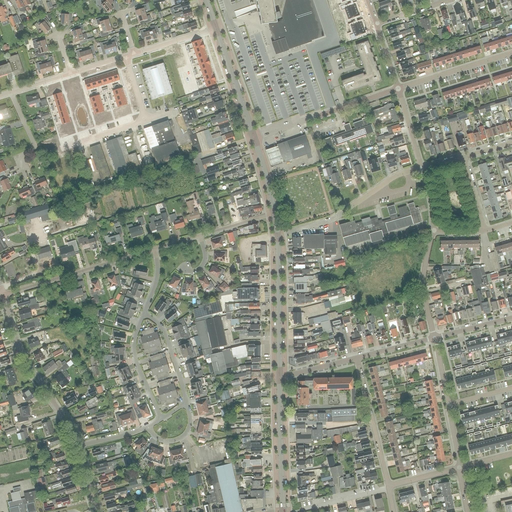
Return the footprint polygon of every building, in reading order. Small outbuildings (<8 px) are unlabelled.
[(24,12),(26,11),(21,0),(19,0),(16,1),(19,9),(22,8),(24,12)] [(28,5),(31,4),(29,0),(22,0),(27,11),(30,10),(28,5)] [(112,1),(111,0),(103,0),(105,2),(102,5),(108,13),(114,8),(110,4),(112,1)] [(260,0),(268,22),(276,46),(275,46),(275,47),(277,53),(284,51),(308,43),(312,42),(312,41),(325,36),(312,0),(260,0)] [(381,7),(380,7),(382,13),(389,11),(388,7),(391,6),(389,0),(389,1),(385,2),(379,4),(381,7)] [(485,7),(484,4),(482,0),(477,0),(475,1),(478,10),(480,9),(480,8),(485,7)] [(487,0),(489,4),(488,5),(489,10),(496,8),(495,5),(494,5),(494,3),(493,0),(487,0)] [(477,17),(474,6),(472,6),(470,2),(466,4),(467,8),(468,11),(471,19),(477,17)] [(183,11),(191,8),(189,3),(185,4),(173,8),(174,12),(179,10),(178,9),(182,8),(183,11)] [(136,11),(137,17),(146,14),(145,11),(148,10),(146,4),(140,6),(141,9),(136,11)] [(346,4),(341,6),(342,9),(345,8),(347,14),(357,10),(355,5),(347,7),(346,4)] [(460,5),(455,7),(456,11),(455,11),(457,15),(459,14),(459,16),(460,16),(459,17),(462,24),(464,23),(467,22),(466,18),(465,12),(463,12),(462,10),(460,5)] [(190,16),(192,15),(190,10),(187,11),(186,10),(175,14),(177,19),(184,16),(186,20),(191,19),(190,16)] [(357,10),(347,14),(349,19),(359,15),(357,10)] [(444,19),(445,19),(446,21),(447,24),(451,23),(446,10),(441,12),(444,19)] [(69,19),(72,19),(73,12),(67,12),(67,15),(62,14),(61,24),(68,25),(69,19)] [(152,21),(151,18),(150,16),(147,16),(146,14),(137,17),(139,22),(145,20),(146,23),(152,21)] [(16,25),(13,17),(12,16),(8,18),(13,27),(17,25),(16,25)] [(50,23),(46,17),(41,21),(43,23),(39,26),(45,34),(51,30),(47,25),(50,23)] [(432,29),(428,18),(425,19),(424,17),(420,18),(421,20),(419,21),(422,28),(424,27),(425,31),(432,29)] [(502,23),(501,17),(494,20),(495,25),(502,23)] [(111,25),(109,19),(103,21),(102,18),(96,20),(98,26),(101,25),(102,28),(111,25)] [(471,21),(468,22),(470,29),(472,34),(477,32),(476,29),(474,30),(474,28),(471,21)] [(198,29),(196,22),(189,25),(188,23),(182,25),(183,29),(184,30),(189,28),(190,31),(198,29)] [(361,22),(351,26),(353,31),(363,27),(361,22)] [(467,32),(463,33),(464,36),(472,34),(468,22),(467,22),(464,23),(467,32)] [(72,32),(74,37),(86,34),(83,35),(82,32),(85,31),(83,25),(77,27),(78,30),(72,32)] [(112,31),(111,25),(102,28),(103,31),(100,32),(101,37),(108,35),(107,32),(112,31)] [(157,26),(155,26),(155,25),(150,27),(151,31),(149,31),(152,40),(158,38),(156,33),(159,32),(157,26)] [(400,32),(398,28),(401,27),(400,25),(388,29),(389,34),(397,31),(398,33),(400,32)] [(354,34),(350,35),(352,41),(359,38),(358,35),(361,34),(365,33),(363,27),(353,31),(354,34)] [(152,40),(149,31),(146,32),(145,29),(140,31),(142,37),(145,36),(146,42),(152,40)] [(399,36),(402,35),(402,36),(408,34),(407,30),(400,33),(400,32),(398,33),(391,36),(393,41),(400,39),(399,36)] [(88,39),(86,34),(74,37),(75,43),(81,41),(82,44),(88,43),(87,40),(88,39)] [(116,37),(113,38),(112,39),(112,40),(111,41),(112,43),(109,44),(112,53),(117,51),(116,46),(119,45),(116,37)] [(491,50),(489,43),(487,37),(481,39),(485,52),(491,50)] [(32,41),(35,50),(38,49),(47,46),(45,40),(40,42),(39,39),(32,41)] [(201,40),(192,43),(194,49),(204,45),(203,42),(202,42),(201,40)] [(363,73),(342,81),(346,93),(368,86),(368,85),(370,84),(370,86),(373,85),(372,84),(375,83),(382,81),(379,70),(378,71),(376,67),(377,66),(375,61),(374,62),(373,58),(374,57),(372,52),(371,53),(370,49),(371,48),(368,41),(356,45),(365,70),(364,71),(363,73)] [(401,44),(405,43),(404,41),(400,42),(393,44),(395,50),(402,47),(401,44)] [(112,53),(109,44),(104,46),(103,43),(100,44),(102,50),(105,49),(106,55),(112,53)] [(204,45),(194,49),(196,54),(205,51),(205,49),(204,45)] [(320,54),(322,59),(347,50),(345,45),(320,54)] [(427,52),(424,45),(418,47),(421,54),(427,52)] [(36,53),(36,54),(36,55),(37,59),(43,57),(44,56),(43,53),(49,51),(47,46),(38,49),(39,52),(36,53)] [(92,53),(95,52),(93,46),(90,47),(91,50),(85,51),(88,60),(94,58),(92,53)] [(480,46),(474,48),(476,55),(482,53),(480,46)] [(410,53),(409,48),(401,51),(401,52),(401,53),(397,55),(399,60),(406,58),(405,55),(410,53)] [(88,60),(85,51),(82,52),(81,49),(76,51),(78,57),(81,56),(83,62),(88,60)] [(205,51),(196,54),(198,60),(207,56),(205,51)] [(441,66),(439,59),(437,51),(436,52),(434,52),(436,56),(435,56),(436,60),(433,61),(435,67),(441,66)] [(15,76),(24,73),(18,54),(6,58),(7,64),(8,63),(8,64),(0,66),(0,76),(13,73),(13,72),(14,72),(15,76)] [(49,57),(50,60),(47,60),(48,63),(45,64),(48,73),(54,71),(52,66),(55,65),(52,56),(49,57)] [(207,56),(198,60),(200,65),(209,62),(208,58),(207,56)] [(413,62),(416,61),(415,58),(412,60),(412,59),(400,64),(402,69),(409,67),(408,64),(413,62)] [(417,65),(418,69),(419,72),(433,68),(430,61),(417,65)] [(48,73),(45,64),(42,65),(41,63),(41,62),(39,63),(36,64),(38,70),(41,69),(42,75),(48,73)] [(209,62),(200,65),(201,70),(211,67),(210,65),(211,65),(209,62)] [(156,65),(165,93),(172,91),(164,63),(156,65)] [(165,93),(156,65),(143,70),(144,72),(150,70),(159,98),(173,94),(172,91),(165,93)] [(416,70),(418,69),(417,65),(409,68),(402,70),(404,75),(409,74),(409,75),(415,73),(413,69),(415,68),(416,70)] [(211,67),(201,70),(203,76),(213,73),(211,67)] [(117,70),(111,72),(114,82),(120,80),(117,70)] [(148,71),(143,72),(152,100),(159,98),(151,70),(148,71)] [(111,72),(106,74),(109,83),(114,82),(111,72)] [(213,73),(203,76),(205,81),(215,78),(214,74),(213,75),(213,73)] [(106,74),(101,76),(104,85),(109,83),(106,74)] [(101,76),(95,77),(98,87),(104,85),(101,76)] [(501,82),(499,76),(493,78),(495,84),(501,82)] [(95,77),(90,79),(93,88),(98,87),(95,77)] [(215,78),(205,81),(207,87),(216,84),(216,82),(215,78)] [(90,79),(84,81),(87,90),(93,88),(90,79)] [(489,90),(488,86),(491,85),(489,79),(483,81),(485,87),(488,95),(490,94),(489,90)] [(217,86),(203,90),(199,92),(199,95),(200,95),(204,93),(210,92),(211,94),(219,92),(217,86)] [(122,88),(113,91),(115,96),(124,94),(122,88)] [(449,106),(447,99),(450,98),(448,91),(442,93),(446,107),(449,106)] [(61,93),(54,95),(55,101),(63,99),(61,93)] [(213,101),(221,99),(219,93),(206,97),(207,100),(212,98),(213,101)] [(124,94),(115,96),(116,102),(126,99),(124,94)] [(46,99),(40,101),(39,95),(31,97),(31,96),(26,98),(29,106),(39,103),(40,108),(48,105),(46,99)] [(99,95),(90,98),(92,104),(101,101),(99,95)] [(442,98),(439,99),(438,95),(432,96),(433,99),(430,100),(431,105),(437,103),(438,107),(441,106),(444,105),(442,98)] [(429,100),(426,101),(425,98),(414,102),(416,110),(428,106),(429,110),(432,109),(429,100)] [(63,99),(55,101),(57,107),(65,105),(63,99)] [(126,99),(116,102),(118,107),(128,104),(126,99)] [(101,101),(92,104),(93,109),(103,106),(101,101)] [(221,107),(224,106),(222,101),(208,106),(209,109),(214,107),(213,105),(215,105),(217,110),(221,108),(221,107)] [(374,119),(380,117),(381,118),(384,116),(389,114),(388,113),(390,112),(393,122),(398,121),(394,109),(393,104),(371,111),(374,119)] [(1,114),(8,112),(6,105),(0,106),(0,119),(2,118),(1,114)] [(65,105),(57,107),(59,113),(67,110),(65,105)] [(103,106),(93,109),(95,115),(104,112),(103,106)] [(199,120),(195,109),(182,113),(185,125),(199,120)] [(67,110),(59,113),(61,119),(69,116),(67,110)] [(212,121),(227,116),(225,111),(215,115),(216,117),(211,119),(212,121)] [(468,118),(466,112),(466,111),(457,114),(459,121),(468,118)] [(36,117),(37,120),(34,121),(36,130),(47,127),(44,119),(51,117),(52,116),(50,112),(36,117)] [(504,124),(503,121),(504,120),(502,112),(498,113),(504,133),(509,131),(507,124),(504,124)] [(504,133),(498,113),(496,114),(498,119),(497,119),(499,126),(497,127),(499,135),(504,133)] [(458,120),(456,114),(447,117),(449,123),(458,120)] [(69,116),(61,119),(63,125),(71,122),(69,116)] [(229,121),(227,116),(212,121),(213,124),(218,122),(218,125),(229,121)] [(336,146),(374,132),(371,123),(370,123),(368,117),(362,119),(363,120),(353,124),(354,124),(355,128),(352,130),(350,124),(343,126),(346,132),(323,140),(326,151),(333,148),(332,146),(335,145),(336,146)] [(175,141),(171,127),(173,126),(172,120),(169,121),(168,121),(144,129),(151,149),(152,149),(157,166),(181,157),(176,141),(175,141)] [(493,128),(492,124),(491,121),(488,122),(493,136),(498,135),(495,127),(493,128)] [(221,133),(232,130),(229,122),(219,126),(221,133)] [(486,138),(484,130),(483,126),(480,127),(479,124),(477,124),(481,140),(486,138)] [(394,136),(393,133),(401,130),(399,125),(387,128),(389,134),(384,135),(385,139),(394,136)] [(1,127),(0,126),(0,135),(1,135),(5,147),(15,143),(10,129),(2,131),(1,127)] [(475,142),(473,133),(470,126),(468,127),(470,134),(467,135),(470,143),(475,142)] [(437,153),(434,146),(432,137),(431,133),(430,130),(424,132),(426,139),(428,138),(429,140),(424,142),(426,148),(426,147),(427,149),(427,150),(428,150),(430,149),(432,155),(437,153)] [(443,143),(444,143),(443,138),(442,134),(439,135),(441,143),(438,144),(438,143),(434,132),(431,133),(432,137),(434,146),(438,145),(440,152),(445,151),(443,143)] [(283,163),(311,153),(305,135),(277,145),(278,147),(282,159),(283,163)] [(452,135),(449,136),(446,137),(449,149),(454,148),(453,143),(455,143),(452,135)] [(456,137),(459,147),(466,145),(463,135),(456,137)] [(122,137),(106,142),(119,180),(135,174),(143,172),(136,153),(129,155),(124,143),(122,137)] [(395,146),(404,143),(403,137),(394,139),(394,140),(390,141),(391,143),(394,142),(395,146)] [(112,178),(100,144),(90,148),(102,181),(112,178)] [(238,150),(236,146),(228,149),(229,151),(223,153),(225,158),(227,157),(226,156),(238,152),(237,150),(238,150)] [(276,146),(266,149),(271,165),(281,161),(281,159),(282,159),(278,147),(277,148),(276,146)] [(410,161),(408,155),(406,156),(405,152),(399,153),(398,148),(395,148),(397,154),(398,159),(400,158),(402,164),(410,161)] [(391,150),(380,153),(381,158),(386,157),(392,155),(391,150)] [(327,161),(324,151),(317,154),(321,164),(324,163),(324,162),(327,161)] [(231,158),(227,160),(228,162),(240,158),(239,156),(240,156),(238,152),(230,155),(231,158)] [(392,155),(386,157),(389,168),(397,165),(396,163),(394,155),(393,156),(392,155)] [(372,160),(368,161),(370,166),(372,173),(380,170),(378,164),(382,163),(380,158),(372,160)] [(505,159),(505,158),(499,160),(500,163),(499,163),(501,168),(502,172),(509,170),(508,169),(505,159)] [(241,163),(242,163),(241,159),(232,161),(233,165),(229,166),(230,168),(242,164),(241,163)] [(352,170),(350,163),(349,159),(344,161),(346,170),(342,171),(345,181),(352,179),(349,171),(352,170)] [(361,164),(358,165),(357,162),(356,162),(356,161),(353,162),(353,163),(351,163),(353,169),(354,168),(357,179),(361,178),(360,176),(364,175),(361,164)] [(340,182),(337,173),(336,168),(332,169),(330,164),(325,166),(328,176),(331,175),(334,184),(340,182)] [(492,167),(487,168),(486,164),(479,166),(481,173),(488,171),(493,169),(492,167)] [(245,170),(244,166),(242,167),(242,165),(240,166),(236,167),(237,170),(231,172),(232,174),(245,170)] [(208,176),(219,172),(217,167),(206,171),(208,176)] [(494,173),(489,175),(488,171),(481,173),(483,179),(490,177),(495,176),(494,173)] [(4,177),(0,178),(0,187),(2,186),(5,192),(11,189),(9,183),(10,183),(8,178),(5,180),(4,177)] [(496,180),(491,182),(490,177),(483,179),(485,186),(492,184),(497,183),(496,180)] [(42,187),(48,184),(45,178),(39,180),(39,179),(34,181),(36,184),(33,185),(36,193),(43,190),(42,187)] [(248,183),(249,182),(247,178),(239,181),(239,183),(229,186),(230,190),(248,184),(248,183)] [(499,189),(498,187),(493,188),(492,184),(485,186),(487,193),(494,191),(499,189)] [(242,191),(236,193),(230,194),(231,197),(236,195),(243,193),(250,191),(250,189),(251,189),(250,185),(241,188),(242,191)] [(28,197),(35,194),(32,188),(29,189),(28,186),(23,188),(24,189),(18,191),(21,198),(27,195),(28,197)] [(501,196),(500,194),(497,195),(497,194),(495,194),(494,191),(487,193),(489,200),(496,197),(496,198),(501,196)] [(243,198),(244,201),(260,197),(258,193),(249,195),(250,198),(248,198),(247,197),(243,198)] [(261,203),(260,197),(244,201),(244,204),(251,202),(252,205),(261,203)] [(502,200),(497,202),(496,198),(496,197),(489,200),(491,206),(498,204),(503,203),(502,200)] [(187,202),(190,214),(190,215),(186,216),(188,221),(191,220),(200,217),(199,212),(198,209),(194,210),(192,204),(194,204),(193,201),(187,202)] [(209,215),(215,213),(213,205),(211,201),(205,203),(209,215)] [(51,213),(48,204),(24,212),(27,220),(30,219),(51,213)] [(500,211),(498,204),(491,206),(493,213),(500,211)] [(254,212),(262,211),(261,205),(253,207),(238,210),(240,217),(250,214),(254,213),(254,212)] [(168,221),(167,215),(165,209),(160,211),(161,215),(155,217),(155,216),(149,218),(153,231),(157,230),(161,229),(160,229),(166,227),(165,222),(168,221)] [(495,220),(502,218),(500,211),(493,213),(495,220)] [(22,221),(20,214),(14,216),(15,217),(8,219),(10,225),(22,221)] [(176,214),(169,216),(171,223),(174,222),(176,229),(185,226),(182,219),(182,218),(179,219),(179,220),(178,220),(176,214)] [(138,227),(135,228),(132,224),(127,225),(128,230),(129,229),(132,238),(144,234),(141,226),(145,225),(142,218),(138,219),(138,227)] [(249,233),(258,232),(258,224),(253,225),(253,226),(249,226),(243,228),(243,230),(249,229),(249,233)] [(115,243),(115,242),(121,240),(119,235),(122,234),(120,228),(116,229),(118,236),(110,238),(109,235),(105,237),(107,243),(110,242),(111,244),(115,243)] [(409,230),(403,232),(406,243),(412,241),(409,230)] [(235,241),(233,232),(228,234),(230,243),(233,242),(233,243),(234,243),(235,244),(235,245),(234,246),(233,246),(232,246),(231,245),(229,246),(229,248),(236,247),(235,241)] [(403,232),(397,234),(400,244),(406,243),(403,232)] [(397,234),(391,235),(394,246),(400,244),(397,234)] [(96,242),(98,241),(97,235),(92,236),(93,239),(89,240),(88,241),(90,247),(91,250),(97,248),(96,242)] [(225,241),(224,235),(216,237),(217,240),(212,242),(212,244),(213,249),(223,246),(222,242),(225,241)] [(301,238),(293,238),(293,247),(299,247),(299,249),(325,249),(325,255),(336,254),(336,249),(337,249),(337,236),(324,236),(324,235),(304,235),(304,238),(301,238)] [(391,235),(385,237),(388,248),(394,246),(391,235)] [(88,241),(89,240),(88,238),(84,239),(83,237),(78,238),(80,244),(82,243),(84,249),(90,247),(88,241)] [(69,246),(60,249),(63,258),(75,255),(74,252),(79,251),(78,247),(76,240),(68,243),(69,246)] [(260,257),(267,257),(267,245),(266,244),(252,244),(252,256),(256,256),(256,257),(257,257),(260,257)] [(510,258),(506,244),(500,246),(502,253),(503,253),(506,252),(508,259),(510,258)] [(504,256),(503,253),(502,253),(500,246),(495,248),(499,262),(501,261),(500,257),(504,256)] [(36,251),(39,259),(52,256),(49,247),(36,251)] [(411,248),(410,254),(420,256),(422,250),(411,248)] [(293,257),(303,257),(302,251),(299,251),(299,250),(298,250),(298,249),(294,249),(293,249),(293,251),(293,257)] [(9,255),(14,252),(13,250),(4,254),(5,255),(1,257),(4,262),(11,258),(9,255)] [(227,257),(227,251),(221,251),(221,254),(215,254),(215,256),(214,256),(214,261),(224,261),(225,257),(227,257)] [(392,254),(382,257),(383,264),(394,261),(392,254)] [(346,268),(344,259),(334,262),(336,268),(342,267),(342,269),(346,268)] [(394,261),(383,264),(385,269),(395,266),(394,261)] [(483,267),(480,268),(479,265),(470,267),(475,289),(478,300),(479,301),(483,300),(481,290),(482,290),(481,288),(484,287),(482,277),(486,276),(483,267)] [(395,266),(385,269),(387,275),(397,272),(395,266)] [(211,268),(209,272),(222,280),(224,277),(222,275),(225,270),(220,267),(218,270),(213,267),(212,269),(211,268)] [(408,267),(406,273),(417,275),(418,268),(408,267)] [(147,276),(148,271),(147,270),(137,268),(137,272),(134,271),(133,277),(139,278),(140,275),(146,276),(146,275),(147,276)] [(447,271),(443,273),(442,270),(434,272),(436,278),(448,275),(447,271)] [(397,272),(387,275),(388,281),(399,278),(397,272)] [(499,280),(497,273),(489,275),(491,281),(492,281),(492,282),(499,280)] [(121,286),(120,280),(116,281),(115,276),(113,276),(112,275),(108,277),(111,287),(115,286),(116,288),(121,286)] [(445,282),(444,279),(447,278),(447,279),(449,279),(448,275),(436,278),(437,284),(445,282)] [(177,285),(180,280),(178,279),(179,278),(175,276),(170,285),(173,287),(172,289),(177,292),(180,286),(177,285)] [(294,284),(295,283),(296,292),(307,292),(307,280),(314,280),(313,276),(304,276),(304,277),(294,278),(294,284)] [(214,287),(211,281),(208,283),(205,277),(203,278),(203,277),(199,279),(204,288),(207,286),(209,290),(214,287)] [(130,287),(133,288),(141,292),(142,290),(143,290),(144,286),(138,284),(139,281),(133,279),(130,287)] [(98,295),(97,291),(101,290),(100,288),(101,288),(99,282),(98,280),(93,281),(94,282),(92,283),(94,289),(91,290),(93,296),(94,298),(91,299),(93,304),(100,302),(97,295),(98,295)] [(84,298),(87,298),(86,293),(83,293),(82,289),(84,288),(83,281),(77,282),(78,289),(70,292),(70,291),(68,292),(66,293),(68,298),(73,296),(74,299),(81,297),(81,300),(85,300),(84,298)] [(183,284),(181,293),(190,293),(190,295),(199,295),(197,287),(196,287),(193,287),(193,282),(191,282),(191,281),(186,281),(186,284),(183,284)] [(229,287),(224,282),(219,287),(223,291),(224,292),(229,287)] [(260,294),(260,288),(251,288),(251,287),(241,287),(241,288),(238,288),(238,300),(249,300),(255,300),(260,299),(259,294),(260,294)] [(142,294),(141,293),(141,292),(133,288),(131,292),(128,290),(126,296),(133,298),(134,296),(140,298),(142,294)] [(295,301),(294,301),(294,304),(295,304),(295,305),(305,304),(305,301),(310,301),(313,301),(313,300),(321,298),(321,299),(328,297),(329,298),(343,294),(346,293),(344,288),(341,289),(337,290),(312,297),(313,298),(310,299),(295,299),(295,301)] [(433,294),(434,300),(443,297),(441,291),(433,294)] [(506,307),(504,298),(503,293),(502,291),(500,292),(500,293),(500,294),(501,297),(502,297),(503,299),(498,301),(500,309),(501,308),(502,309),(504,309),(505,307),(506,307)] [(447,294),(449,302),(455,300),(453,292),(447,294)] [(498,309),(495,295),(494,294),(491,294),(492,299),(493,299),(494,299),(495,302),(490,303),(492,311),(493,311),(494,311),(496,311),(496,310),(498,309)] [(329,301),(324,303),(325,309),(346,303),(346,302),(351,301),(350,295),(344,297),(344,296),(343,297),(329,301)] [(29,304),(29,306),(37,304),(35,299),(29,300),(28,297),(17,300),(19,307),(29,304)] [(137,305),(131,303),(132,300),(125,297),(123,303),(127,304),(126,307),(134,310),(135,309),(136,309),(137,305)] [(166,310),(171,303),(167,300),(164,303),(161,301),(155,309),(156,309),(155,310),(160,313),(160,312),(161,313),(164,308),(166,310)] [(222,312),(220,303),(219,300),(203,304),(204,307),(193,310),(196,319),(205,317),(219,313),(222,312)] [(480,306),(479,301),(478,300),(471,302),(473,306),(473,308),(474,307),(476,315),(478,314),(479,315),(481,315),(481,314),(482,314),(481,311),(480,306)] [(488,302),(484,303),(483,300),(479,301),(480,306),(481,311),(483,311),(484,314),(490,312),(488,302)] [(30,310),(35,309),(35,310),(40,308),(39,303),(37,304),(29,306),(28,306),(29,308),(26,309),(26,310),(19,312),(21,319),(32,316),(30,310)] [(442,303),(433,305),(436,317),(438,326),(447,323),(442,303)] [(232,304),(225,304),(226,313),(227,313),(231,312),(233,312),(232,304)] [(178,316),(175,313),(178,311),(175,306),(168,311),(170,314),(166,317),(166,318),(165,318),(168,322),(169,322),(170,322),(178,316)] [(135,312),(134,312),(134,310),(126,307),(124,310),(120,309),(118,314),(126,317),(127,314),(133,316),(135,312)] [(332,313),(327,314),(328,315),(329,320),(330,321),(337,319),(337,318),(342,317),(342,316),(343,316),(343,315),(342,315),(342,314),(337,315),(336,312),(332,313)] [(329,320),(328,315),(308,320),(310,325),(321,322),(323,322),(329,320)] [(130,324),(123,321),(124,318),(117,316),(115,321),(119,323),(118,326),(127,330),(128,329),(130,325),(129,324),(130,324)] [(349,316),(342,317),(344,324),(351,322),(349,316)] [(221,317),(206,320),(195,322),(197,329),(197,331),(204,356),(210,354),(214,352),(214,348),(227,345),(221,317)] [(38,318),(36,318),(27,321),(28,324),(23,326),(25,333),(36,330),(35,328),(41,326),(38,318)] [(178,326),(172,328),(173,331),(174,332),(175,332),(175,334),(188,329),(186,325),(183,318),(176,322),(178,326)] [(330,321),(331,328),(343,325),(341,318),(337,319),(330,321)] [(402,327),(404,335),(410,333),(408,324),(410,324),(408,318),(400,321),(402,327)] [(323,322),(321,322),(322,329),(324,334),(324,335),(333,332),(331,328),(330,321),(329,320),(323,322)] [(397,320),(388,322),(390,330),(391,330),(393,338),(398,336),(397,332),(399,331),(397,320)] [(377,335),(377,336),(378,340),(383,338),(383,340),(388,339),(385,330),(384,326),(379,327),(380,331),(377,332),(377,335)] [(153,328),(147,330),(151,341),(159,339),(157,332),(155,333),(153,328)] [(176,335),(175,336),(176,337),(177,340),(183,337),(184,340),(191,337),(189,332),(188,329),(175,334),(176,335)] [(126,336),(126,335),(119,334),(120,331),(114,330),(113,336),(115,336),(115,340),(125,342),(125,341),(126,341),(127,336),(126,336)] [(151,341),(147,330),(142,331),(144,337),(141,337),(143,344),(151,341)] [(303,330),(303,332),(294,333),(294,340),(304,339),(304,335),(308,335),(308,330),(303,330)] [(354,331),(354,334),(355,334),(355,337),(356,340),(358,346),(360,346),(360,347),(363,346),(361,338),(359,339),(358,337),(359,337),(360,336),(360,335),(359,334),(358,333),(357,333),(357,330),(354,331)] [(43,339),(41,336),(41,335),(45,334),(44,331),(33,334),(34,338),(28,341),(31,348),(40,345),(39,341),(43,339)] [(511,342),(508,332),(502,333),(505,343),(511,342)] [(505,343),(502,333),(496,335),(498,341),(495,342),(496,348),(499,347),(499,346),(506,344),(505,343)] [(344,339),(343,336),(335,339),(336,344),(338,344),(339,351),(345,350),(344,346),(346,346),(344,339)] [(493,346),(490,337),(484,338),(487,348),(493,346)] [(487,348),(484,338),(478,340),(480,350),(487,348)] [(161,345),(159,339),(151,341),(155,353),(160,351),(159,346),(161,345)] [(192,345),(191,343),(190,340),(184,342),(185,344),(179,346),(181,351),(181,350),(182,352),(191,349),(190,346),(192,345)] [(480,350),(478,340),(472,341),(474,351),(480,350)] [(155,353),(151,341),(143,344),(145,350),(148,349),(149,355),(155,353)] [(474,351),(472,341),(466,343),(468,353),(474,351)] [(308,350),(318,348),(317,343),(307,346),(305,346),(305,347),(295,347),(295,351),(296,351),(296,352),(305,352),(305,351),(308,350)] [(462,354),(460,344),(453,346),(456,356),(462,354)] [(126,352),(125,348),(119,348),(119,345),(111,346),(112,352),(115,351),(116,355),(125,354),(125,352),(126,352)] [(254,356),(261,356),(261,345),(255,345),(249,345),(246,345),(231,348),(232,350),(222,352),(210,355),(211,357),(214,370),(214,372),(215,376),(227,373),(226,368),(225,365),(235,362),(238,362),(237,359),(247,356),(247,357),(254,356)] [(456,356),(453,346),(447,348),(449,357),(456,356)] [(55,357),(63,353),(61,349),(53,353),(55,357)] [(196,357),(195,354),(194,351),(192,352),(191,349),(182,352),(183,354),(182,354),(183,358),(189,356),(190,359),(196,357)] [(321,358),(328,356),(331,355),(331,353),(335,352),(334,349),(318,353),(318,352),(296,357),(295,358),(295,360),(296,361),(297,364),(298,364),(308,362),(308,361),(311,361),(318,359),(320,358),(321,358)] [(44,355),(47,353),(46,351),(45,352),(45,350),(42,352),(41,350),(34,354),(38,362),(45,358),(44,355)] [(161,353),(156,355),(159,367),(168,364),(166,358),(163,359),(161,353)] [(426,353),(420,355),(422,362),(428,360),(426,353)] [(99,371),(95,354),(90,355),(92,367),(94,376),(101,375),(101,371),(99,371)] [(126,360),(126,355),(125,356),(125,354),(116,355),(116,358),(112,359),(113,364),(120,363),(120,360),(126,360)] [(159,367),(156,355),(150,357),(152,362),(149,363),(151,370),(159,367)] [(2,366),(10,363),(8,357),(0,359),(0,363),(1,363),(2,366)] [(410,367),(410,365),(409,365),(407,358),(401,359),(403,366),(407,365),(408,372),(411,372),(410,367)] [(197,368),(195,362),(198,362),(197,359),(191,360),(191,363),(185,365),(187,369),(188,369),(188,371),(197,368)] [(58,370),(67,364),(65,361),(61,364),(59,361),(55,363),(53,361),(43,368),(48,374),(56,368),(58,370)] [(399,375),(395,361),(389,363),(391,370),(394,369),(396,376),(399,375)] [(65,370),(69,367),(67,364),(58,370),(60,373),(55,377),(63,387),(69,383),(65,378),(69,375),(65,370)] [(170,371),(168,364),(159,367),(163,379),(169,377),(167,372),(170,371)] [(130,372),(129,371),(130,370),(128,366),(122,369),(121,366),(115,369),(118,374),(120,373),(121,376),(130,372)] [(385,371),(384,368),(377,369),(376,366),(369,368),(370,374),(377,372),(380,372),(385,371)] [(511,376),(509,366),(503,367),(505,377),(511,376)] [(163,379),(159,367),(151,370),(153,376),(156,375),(158,380),(163,379)] [(14,381),(17,380),(13,368),(6,371),(10,383),(9,383),(10,386),(16,384),(14,381)] [(203,376),(201,370),(198,371),(197,368),(188,371),(189,372),(188,373),(189,377),(195,375),(196,378),(203,376)] [(496,379),(493,370),(489,371),(489,369),(487,370),(490,381),(496,379)] [(490,381),(487,370),(485,370),(486,372),(481,373),(483,383),(490,381)] [(127,380),(133,378),(131,373),(130,374),(130,372),(121,376),(123,379),(121,380),(123,385),(129,383),(127,380)] [(483,383),(481,373),(476,374),(476,372),(474,373),(477,384),(483,383)] [(477,384),(474,373),(472,373),(472,375),(468,376),(470,386),(477,384)] [(314,389),(352,388),(353,388),(352,377),(352,378),(334,378),(334,375),(332,375),(332,378),(305,379),(305,381),(304,381),(298,381),(298,388),(298,405),(309,405),(309,399),(312,399),(312,394),(309,394),(309,388),(314,388),(314,389)] [(470,386),(468,376),(462,378),(464,388),(470,386)] [(194,389),(202,387),(202,384),(204,383),(203,378),(196,379),(197,382),(191,384),(192,388),(193,388),(194,389)] [(464,388),(462,378),(455,380),(458,389),(464,388)] [(170,379),(164,381),(168,393),(176,390),(174,384),(171,384),(170,379)] [(168,393),(164,381),(158,383),(160,388),(158,389),(160,395),(168,393)] [(243,389),(244,395),(260,391),(261,388),(261,385),(260,384),(243,389)] [(129,385),(123,388),(125,393),(127,396),(138,391),(137,389),(138,389),(136,385),(131,387),(129,385)] [(92,391),(89,392),(90,396),(97,393),(95,389),(94,386),(90,387),(92,391)] [(24,395),(27,401),(29,399),(30,400),(37,395),(34,390),(32,391),(30,387),(22,392),(24,395)] [(207,395),(206,390),(203,391),(202,387),(194,389),(194,391),(193,391),(194,396),(200,394),(201,397),(207,395)] [(178,396),(176,390),(168,393),(172,404),(177,403),(175,397),(178,396)] [(231,398),(228,390),(220,392),(222,401),(231,398)] [(138,391),(127,396),(128,399),(131,405),(132,405),(140,401),(138,398),(142,396),(140,392),(139,392),(138,391)] [(74,393),(67,397),(63,400),(66,405),(70,403),(71,403),(77,399),(74,393)] [(172,404),(168,393),(160,395),(162,402),(164,401),(166,406),(172,404)] [(16,403),(13,394),(8,395),(11,405),(16,403)] [(96,397),(88,401),(85,403),(77,407),(81,413),(88,408),(87,406),(89,405),(91,407),(96,403),(95,401),(98,400),(96,397)] [(197,409),(198,409),(207,407),(206,403),(210,402),(209,400),(208,400),(207,397),(201,399),(202,402),(196,403),(197,408),(198,407),(198,409),(197,409)] [(438,411),(437,405),(430,406),(430,410),(428,410),(428,411),(423,412),(424,414),(428,413),(431,413),(438,411)] [(498,405),(491,407),(494,417),(500,415),(498,405)] [(141,406),(134,409),(136,415),(142,412),(144,418),(146,417),(146,418),(150,416),(149,413),(150,413),(148,407),(147,408),(146,406),(142,408),(141,406)] [(21,417),(17,418),(19,423),(28,421),(27,416),(30,415),(28,407),(19,409),(21,417)] [(213,415),(212,409),(208,410),(207,407),(198,409),(198,410),(198,409),(199,411),(198,411),(199,415),(205,414),(206,417),(213,415)] [(494,417),(491,407),(485,408),(488,420),(492,419),(491,417),(494,417)] [(488,420),(485,408),(479,410),(482,420),(484,419),(485,421),(488,420)] [(132,417),(135,416),(133,409),(127,410),(129,414),(125,415),(128,425),(129,425),(128,424),(130,423),(130,424),(134,423),(132,417)] [(381,418),(388,416),(387,409),(380,411),(381,418)] [(482,420),(479,410),(473,412),(475,421),(482,420)] [(475,421),(473,412),(467,413),(469,423),(475,421)] [(128,425),(125,415),(122,416),(121,413),(115,414),(118,422),(121,421),(123,427),(127,425),(127,424),(128,424),(128,425)] [(333,421),(332,417),(332,413),(318,413),(309,413),(296,414),(296,422),(309,421),(326,421),(333,421)] [(469,423),(467,413),(460,415),(463,425),(469,423)] [(93,425),(86,427),(87,432),(90,431),(91,434),(92,434),(95,434),(96,433),(95,430),(99,429),(98,422),(97,419),(92,420),(93,425)] [(198,427),(208,429),(212,430),(213,427),(214,421),(207,420),(206,422),(200,421),(199,425),(200,425),(199,427),(198,427)] [(54,433),(50,421),(42,424),(47,436),(54,433)] [(323,439),(323,429),(322,425),(317,425),(317,430),(311,430),(311,428),(306,429),(305,425),(296,425),(296,432),(301,432),(301,435),(297,435),(297,443),(311,442),(311,443),(313,443),(313,441),(323,439)] [(198,429),(197,433),(203,434),(202,437),(210,439),(211,434),(207,433),(208,429),(198,427),(199,427),(199,429),(198,429)] [(28,438),(26,428),(22,429),(22,432),(20,433),(22,439),(28,438)] [(261,438),(262,437),(262,435),(261,434),(253,435),(250,435),(250,439),(246,439),(246,442),(251,441),(258,441),(258,440),(261,440),(261,438)] [(336,436),(333,436),(335,445),(341,443),(340,435),(338,435),(336,436)] [(510,445),(507,435),(502,437),(504,447),(510,445)] [(433,437),(434,441),(427,442),(427,445),(441,442),(440,436),(433,437)] [(60,442),(58,437),(53,439),(53,438),(47,440),(39,442),(41,447),(49,444),(49,447),(56,445),(56,444),(60,442)] [(504,447),(502,437),(496,438),(499,448),(504,447)] [(147,448),(145,445),(148,443),(148,442),(147,443),(146,442),(146,441),(143,438),(141,439),(136,443),(137,443),(136,444),(138,447),(135,451),(142,455),(147,448)] [(499,448),(496,438),(490,440),(493,449),(499,448)] [(493,449),(490,440),(485,441),(487,451),(493,449)] [(487,451),(485,441),(479,443),(482,452),(487,451)] [(345,451),(343,445),(343,444),(343,443),(343,442),(341,443),(341,444),(337,445),(339,453),(345,451)] [(482,452),(479,443),(474,444),(476,454),(482,452)] [(476,454),(474,444),(468,445),(471,455),(476,454)] [(335,452),(334,445),(326,447),(324,448),(325,451),(322,452),(323,455),(335,452)] [(98,460),(105,458),(103,453),(101,454),(100,451),(105,450),(105,451),(108,450),(107,446),(95,449),(96,450),(92,451),(94,456),(97,455),(98,460)] [(143,456),(142,458),(144,460),(146,458),(149,460),(152,462),(153,461),(155,458),(158,448),(158,449),(156,449),(156,448),(152,446),(151,450),(148,449),(143,456)] [(155,458),(153,461),(157,463),(162,465),(164,458),(162,457),(164,451),(160,449),(159,450),(158,449),(158,448),(155,458)] [(188,459),(186,453),(183,454),(182,448),(178,449),(178,450),(176,450),(176,449),(178,459),(184,458),(185,460),(188,459)] [(178,459),(176,449),(176,450),(174,451),(174,450),(170,451),(171,457),(169,458),(170,465),(176,464),(175,460),(178,459)] [(364,453),(363,452),(357,453),(358,456),(355,457),(356,464),(362,463),(365,462),(365,459),(372,457),(371,451),(364,453)] [(63,453),(56,456),(55,453),(47,455),(49,460),(56,458),(58,461),(65,459),(63,453)] [(253,466),(262,466),(262,458),(250,459),(250,455),(246,455),(246,459),(244,460),(244,462),(245,462),(246,467),(253,466)] [(329,467),(336,465),(334,456),(327,457),(329,467)] [(308,459),(305,461),(297,462),(297,469),(306,468),(306,464),(309,464),(313,464),(313,458),(308,459)] [(67,461),(60,464),(50,466),(51,469),(56,468),(59,467),(60,470),(62,469),(62,470),(65,469),(69,467),(67,461)] [(373,462),(371,462),(370,461),(369,461),(365,462),(362,463),(363,468),(366,467),(367,469),(375,467),(373,462)] [(105,473),(112,471),(111,468),(108,469),(107,467),(112,465),(112,462),(107,463),(106,463),(96,465),(98,472),(102,471),(102,472),(105,472),(105,473)] [(209,469),(214,492),(217,503),(224,501),(226,511),(242,511),(240,501),(239,500),(237,487),(232,463),(209,469)] [(404,472),(403,464),(396,466),(398,473),(404,472)] [(340,465),(330,468),(334,484),(338,483),(336,477),(343,475),(340,465)] [(69,469),(58,473),(56,474),(57,477),(63,475),(64,478),(71,475),(69,469)] [(107,477),(116,475),(115,471),(109,473),(110,475),(99,477),(101,483),(108,481),(107,477)] [(376,473),(370,475),(369,472),(364,473),(366,480),(370,479),(370,480),(377,479),(376,473)] [(306,480),(310,480),(309,476),(314,476),(314,473),(309,474),(303,475),(297,476),(298,487),(306,485),(306,480)] [(330,473),(320,475),(322,482),(332,479),(330,473)] [(347,479),(344,479),(343,477),(340,479),(340,478),(340,489),(340,488),(351,488),(350,486),(356,484),(354,477),(350,478),(349,474),(346,475),(347,479)] [(190,484),(197,482),(195,475),(189,476),(190,484)] [(47,485),(45,477),(37,479),(39,487),(47,485)] [(72,478),(59,482),(52,485),(53,489),(63,485),(63,487),(74,483),(72,478)] [(263,479),(252,479),(246,480),(246,484),(252,483),(252,488),(263,488),(263,479)] [(116,488),(115,485),(114,482),(101,485),(103,491),(110,489),(112,489),(116,488)] [(158,483),(150,484),(151,492),(159,491),(158,483)] [(311,491),(310,487),(310,485),(307,486),(307,487),(298,488),(299,494),(304,493),(304,494),(308,493),(308,491),(311,491)] [(75,486),(61,491),(56,492),(57,495),(66,492),(65,491),(67,491),(68,494),(76,491),(75,486)] [(13,501),(8,502),(10,508),(9,508),(10,511),(36,511),(34,499),(38,498),(36,490),(36,491),(24,493),(25,498),(21,499),(19,491),(21,491),(20,487),(13,488),(14,492),(11,493),(13,501)] [(425,487),(419,489),(421,497),(423,502),(424,506),(429,504),(428,501),(429,500),(428,495),(427,495),(425,487)] [(114,493),(104,495),(105,500),(115,498),(115,496),(118,495),(118,496),(127,493),(126,488),(117,490),(117,491),(113,492),(114,493)] [(443,494),(437,495),(437,498),(451,495),(450,492),(451,492),(451,488),(443,490),(443,494)] [(263,490),(252,491),(251,491),(251,494),(244,494),(244,489),(239,489),(240,494),(240,499),(241,499),(263,498),(263,490)] [(413,490),(406,492),(409,502),(411,501),(410,498),(415,497),(413,490)] [(218,511),(217,505),(217,503),(214,492),(210,493),(211,495),(207,496),(207,498),(209,504),(214,503),(215,509),(212,510),(212,511),(218,511)] [(316,497),(315,492),(311,492),(312,493),(307,494),(298,496),(299,501),(308,500),(308,498),(312,497),(312,498),(316,497)] [(406,492),(399,494),(401,500),(400,500),(401,503),(407,502),(407,504),(409,503),(409,502),(406,492)] [(264,507),(263,498),(241,499),(244,511),(264,507)] [(375,511),(376,511),(380,511),(384,510),(383,506),(381,498),(375,500),(378,509),(375,510),(375,511)] [(454,504),(453,501),(445,503),(446,507),(442,507),(443,510),(446,509),(454,508),(453,505),(454,504)] [(371,511),(371,509),(369,502),(368,502),(367,502),(366,502),(363,503),(364,511),(371,511)] [(130,508),(135,507),(134,503),(121,506),(120,506),(120,505),(116,506),(115,503),(107,505),(108,511),(113,510),(113,511),(117,510),(117,509),(121,508),(122,508),(123,511),(127,511),(131,510),(130,508)]
